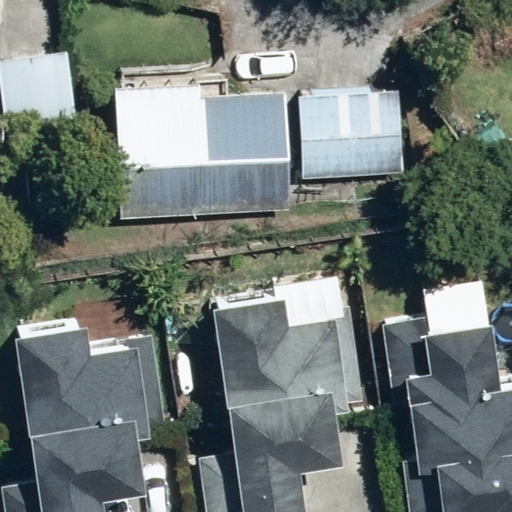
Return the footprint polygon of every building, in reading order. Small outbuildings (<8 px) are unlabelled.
[(278,88),(97,79),(91,207),(272,216),(278,88)] [(286,84),(283,167),(393,172),(396,89),(286,84)] [(406,281),(410,317),(374,321),(391,471),(409,469),(413,511),(511,511),(511,397),(509,373),(491,375),(486,330),(480,273),(406,281)] [(336,280),(184,304),(207,446),(182,450),(192,511),(287,511),(281,467),(321,460),(312,406),(356,399),(336,280)] [(57,318),(0,326),(0,393),(5,424),(0,424),(0,469),(1,475),(0,475),(0,511),(82,511),(80,499),(124,492),(115,433),(159,426),(143,332),(61,345),(57,318)]
